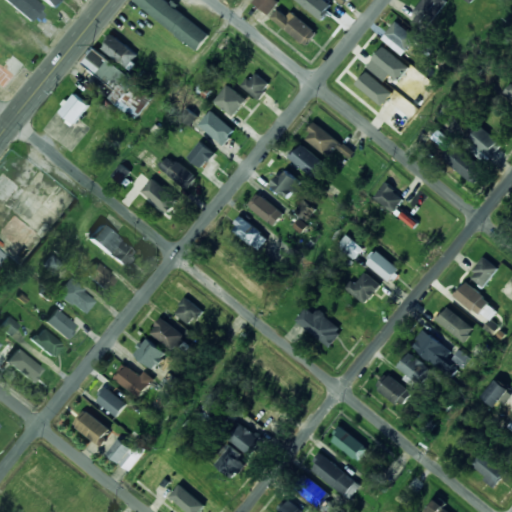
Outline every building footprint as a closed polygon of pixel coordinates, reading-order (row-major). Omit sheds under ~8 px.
[(2,0),(34,23),(47,6),(50,8),(56,0),(2,0)] [(211,34),(164,0),(135,0),(134,2),(199,50),(211,34)] [(256,0),(254,3),(269,14),(279,0),(256,0)] [(345,6),(349,0),(328,0),(325,5),(318,0),(316,0),(307,13),(327,27),(343,5),(345,6)] [(426,0),(422,0),(414,12),(431,24),(447,1),(445,0),(428,0),(428,1),(426,0)] [(317,29),(290,13),(281,28),(308,44),(317,29)] [(386,34),(407,51),(417,38),(397,21),(386,34)] [(138,54),(112,34),(101,48),(128,68),(138,54)] [(373,58),(397,80),(408,68),(385,46),(373,58)] [(110,97),(120,106),(138,83),(96,48),(83,63),(115,90),(110,97)] [(24,65),(11,54),(2,65),(0,63),(0,84),(5,88),(24,65)] [(386,85),(365,69),(356,81),(378,97),(386,85)] [(243,88),(260,100),(271,83),(254,71),(243,88)] [(252,107),(234,91),(219,106),(237,123),(252,107)] [(90,105),(75,93),(59,113),(74,125),(90,105)] [(198,116),(186,106),(178,115),(191,125),(198,116)] [(236,133),(213,110),(200,122),(223,146),(236,133)] [(304,137),(330,156),(338,146),(351,156),(354,151),(315,122),(304,137)] [(503,144),(476,122),(470,129),(474,133),(466,144),(488,162),(495,153),(496,153),(503,144)] [(449,150),(455,142),(439,129),(433,137),(449,150)] [(189,156),(202,169),(216,154),(202,141),(189,156)] [(314,176),(325,162),(300,143),(289,158),(314,176)] [(486,168),(454,144),(443,159),(476,183),(486,168)] [(160,168),(186,189),(196,176),(170,156),(160,168)] [(131,171),(122,164),(112,176),(122,183),(131,171)] [(302,183),(284,169),(272,185),(289,199),(302,183)] [(179,202),(155,180),(142,194),(166,216),(179,202)] [(392,213),(405,199),(388,182),(374,196),(392,213)] [(274,226),(285,214),(259,193),(249,205),(274,226)] [(232,230),(258,249),(267,235),(241,217),(232,230)] [(133,252),(98,225),(87,240),(122,266),(133,252)] [(338,245),(357,260),(366,249),(348,234),(338,245)] [(284,270),(298,253),(288,245),(275,262),(284,270)] [(366,262),(389,283),(400,270),(377,249),(366,262)] [(470,275),(483,287),(499,270),(486,257),(470,275)] [(105,292),(115,279),(96,264),(85,277),(105,292)] [(349,289),(366,303),(381,285),(364,271),(349,289)] [(56,294),(82,316),(94,301),(68,279),(56,294)] [(456,294),(478,316),(490,303),(468,281),(456,294)] [(205,312),(187,297),(174,312),(192,327),(205,312)] [(343,326),(306,306),(296,324),(333,344),(343,326)] [(463,343),(475,330),(449,306),(437,319),(463,343)] [(66,340),(76,327),(55,309),(44,322),(66,340)] [(0,329),(8,336),(17,325),(6,316),(0,323),(0,329)] [(185,334),(162,318),(151,333),(174,349),(185,334)] [(51,358),(61,346),(40,328),(30,341),(51,358)] [(439,351),(446,344),(431,330),(416,347),(446,375),(455,365),(439,351)] [(153,369),(167,354),(147,337),(134,352),(153,369)] [(45,367),(20,348),(6,365),(31,385),(45,367)] [(472,357),(461,350),(454,361),(464,368),(472,357)] [(432,370),(411,352),(399,367),(420,385),(432,370)] [(145,371),(140,376),(127,365),(115,378),(138,399),(155,380),(145,371)] [(377,386),(402,407),(413,394),(388,373),(377,386)] [(499,409),(511,393),(511,391),(497,379),(483,397),(499,409)] [(117,417),(128,404),(106,386),(95,399),(117,417)] [(270,433),(282,419),(260,401),(249,414),(270,433)] [(111,429),(86,409),(75,425),(100,443),(111,429)] [(251,456),(263,443),(242,423),(230,437),(251,456)] [(369,448),(341,426),(331,438),(359,460),(369,448)] [(108,453),(120,463),(132,449),(120,439),(108,453)] [(232,479),(247,465),(231,448),(216,462),(232,479)] [(471,466),(497,486),(509,471),(483,451),(471,466)] [(349,499),(361,485),(322,452),(310,467),(349,499)] [(330,495),(305,474),(294,486),(319,508),(330,495)] [(178,505),(186,511),(204,511),(207,509),(188,492),(178,505)] [(40,511),(31,497),(8,511),(40,511)] [(279,511),(305,511),(289,499),(279,511)] [(427,511),(452,511),(439,499),(427,511)]
